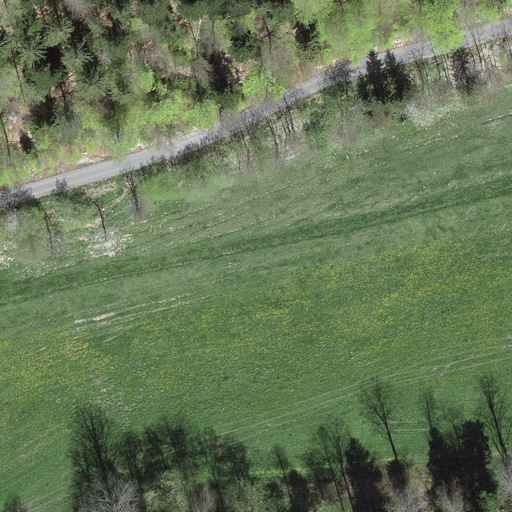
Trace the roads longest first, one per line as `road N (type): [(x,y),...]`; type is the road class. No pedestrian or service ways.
road 1 (unclassified): [(0,200),(511,20)]
road 2 (track): [(0,295),(316,234),(511,184)]
road 3 (track): [(511,447),(175,506)]
